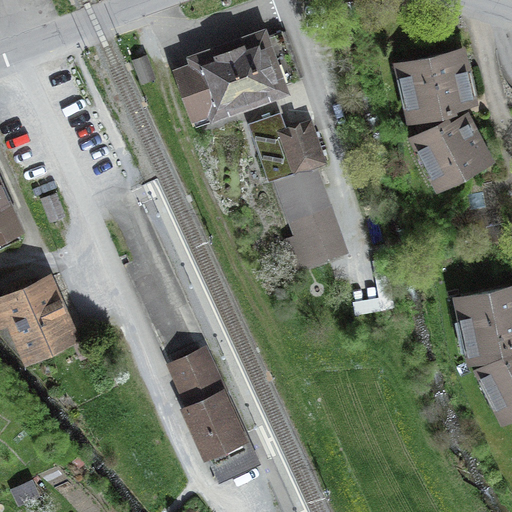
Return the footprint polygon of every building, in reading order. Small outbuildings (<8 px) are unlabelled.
[(262,38),(261,36),(175,69),(196,125),(223,116),(221,109),(280,88),(279,86),(300,78),(282,31),(262,38)] [(486,160),(463,116),(454,120),(450,105),(469,101),(465,83),(462,84),(460,73),(463,72),(458,50),(401,63),(406,84),(410,84),(412,95),(409,96),(413,116),(417,116),(423,131),(416,135),(442,184),(486,160)] [(269,179),(275,177),(296,236),(306,233),(315,261),(341,252),(310,166),(324,161),(314,131),(299,124),(281,131),(275,115),(250,124),(269,179)] [(0,245),(21,236),(0,189),(0,245)] [(32,352),(68,335),(43,280),(29,287),(25,278),(3,288),(7,297),(0,299),(0,319),(15,313),(32,352)] [(511,285),(461,297),(473,357),(480,356),(485,365),(481,367),(506,415),(511,412),(511,285)] [(186,408),(206,452),(241,436),(202,351),(175,364),(194,405),(186,408)] [(31,480),(13,489),(19,502),(37,494),(31,480)]
